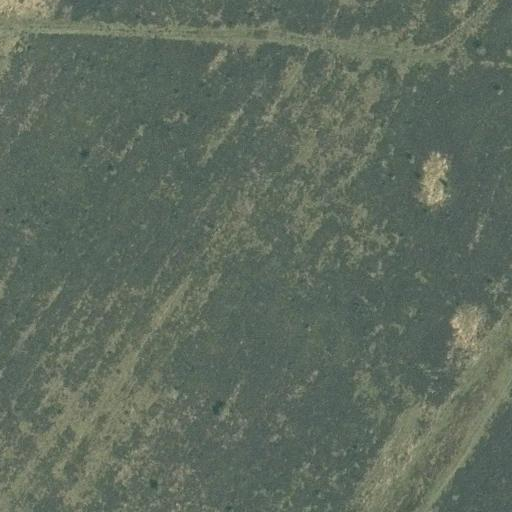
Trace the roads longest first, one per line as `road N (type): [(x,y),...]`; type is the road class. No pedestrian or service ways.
road 1 (track): [(494,0),(463,34),(415,50),(0,23)]
road 2 (track): [(420,511),(511,377)]
